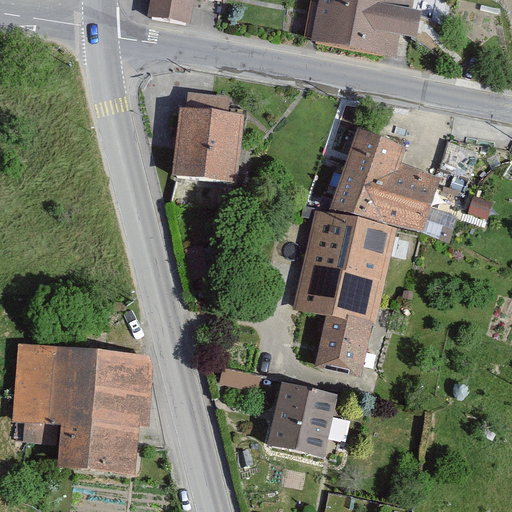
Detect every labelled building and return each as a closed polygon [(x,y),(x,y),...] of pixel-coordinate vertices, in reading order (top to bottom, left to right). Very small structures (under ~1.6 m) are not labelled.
[(147,0),(145,23),(193,30),(197,0),(147,0)] [(323,0),(316,48),(395,60),(398,40),(423,42),(426,15),(403,12),(404,0),(323,0)] [(191,93),(189,112),(183,111),(175,182),(239,189),(247,118),(232,117),(233,97),(191,93)] [(405,138),(362,122),(337,194),(379,209),(381,205),(421,219),(438,172),(398,158),(405,138)] [(390,224),(319,210),(301,295),(329,301),(317,358),(361,367),(390,224)] [(216,282),(209,247),(187,252),(194,287),(216,282)] [(57,448),(59,422),(68,423),(63,473),(137,479),(142,431),(149,431),(153,366),(149,357),(19,345),(10,443),(57,448)] [(218,386),(259,393),(265,360),(224,353),(218,386)] [(286,387),(273,449),(330,460),(343,398),(286,387)]
